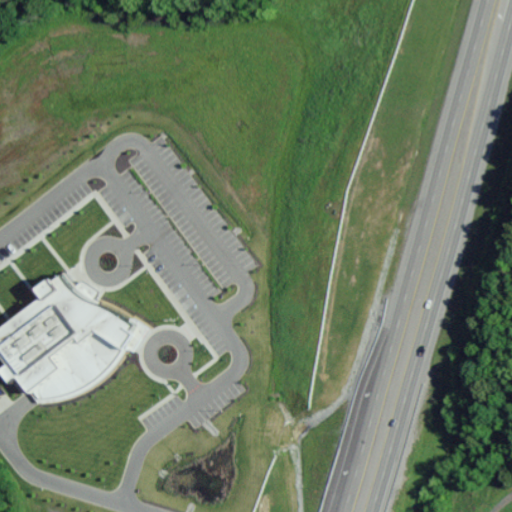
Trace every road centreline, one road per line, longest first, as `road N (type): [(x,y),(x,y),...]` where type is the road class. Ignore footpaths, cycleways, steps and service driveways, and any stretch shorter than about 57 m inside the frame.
road 1 (trunk): [(487,0),(341,511)]
road 2 (trunk): [(376,511),(511,25)]
